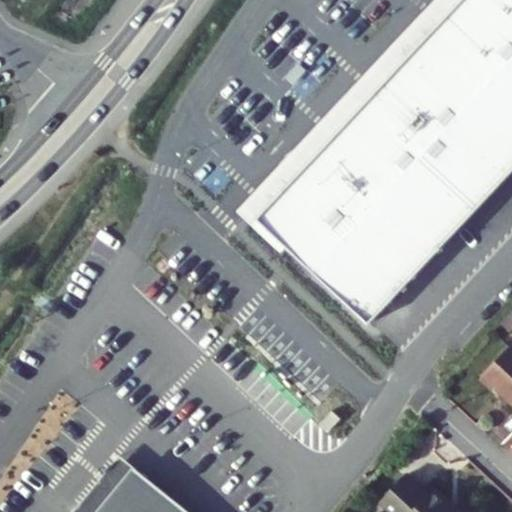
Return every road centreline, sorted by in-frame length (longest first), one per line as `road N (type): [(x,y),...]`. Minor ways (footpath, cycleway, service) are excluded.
road 1 (primary): [(0,218),(106,107),(186,0)]
road 2 (primary): [(156,0),(0,179)]
